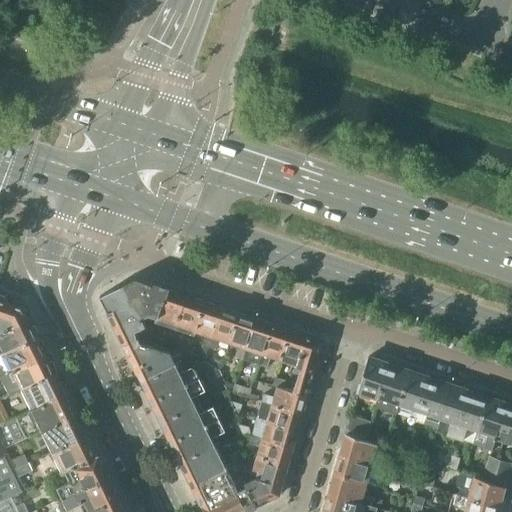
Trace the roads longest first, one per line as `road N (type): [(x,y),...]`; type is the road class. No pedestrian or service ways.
road 1 (tertiary): [(163,511),(59,286),(72,234),(96,193)]
road 2 (primary): [(230,238),(511,332)]
road 3 (primary): [(511,258),(257,170)]
road 4 (residential): [(294,511),(350,332)]
road 5 (residential): [(350,332),(174,273)]
road 6 (residential): [(511,378),(350,332)]
road 7 (tertiary): [(136,130),(176,85),(209,0)]
road 8 (primary): [(136,130),(0,85)]
road 9 (primary): [(96,193),(230,238)]
road 10 (tertiary): [(180,0),(143,76),(136,130)]
road 11 (primary): [(257,170),(136,130)]
